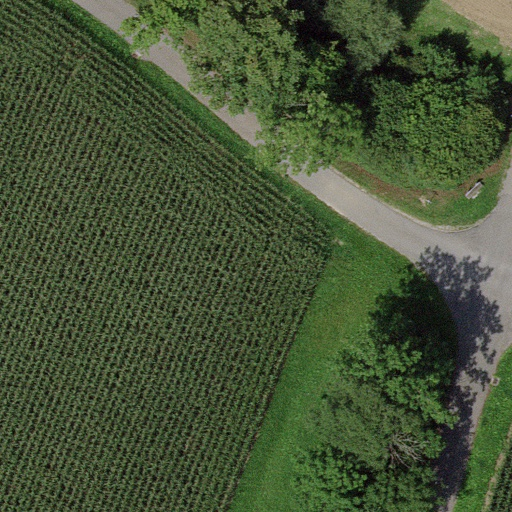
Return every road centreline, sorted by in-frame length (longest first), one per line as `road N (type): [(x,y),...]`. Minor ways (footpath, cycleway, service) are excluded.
road 1 (track): [(96,0),(331,187),(417,244),(511,284)]
road 2 (unclassified): [(445,511),(511,294)]
